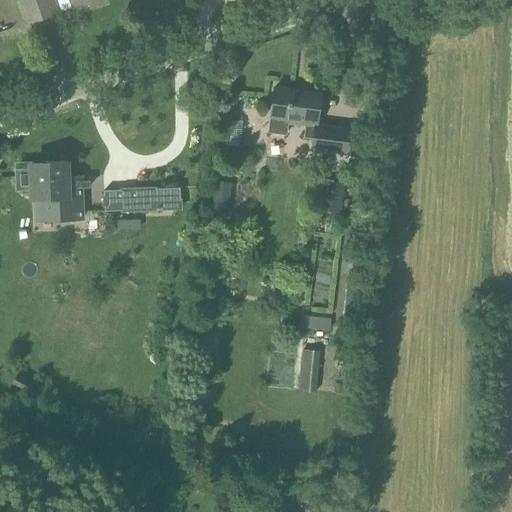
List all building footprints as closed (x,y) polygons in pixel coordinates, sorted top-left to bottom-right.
[(108,3),(106,0),(6,0),(8,3),(17,0),(18,0),(27,23),(57,13),(56,8),(71,3),(74,10),(89,5),(91,9),(108,3)] [(320,94),(274,88),(269,132),(286,134),(288,122),(306,125),(305,137),(313,138),(312,148),(347,153),(351,129),(316,125),(320,94)] [(236,144),(236,119),(219,120),(220,145),(236,144)] [(31,169),(15,170),(16,190),(32,190),(32,199),(36,199),(37,221),(57,220),(83,219),(81,177),(67,177),(66,162),(31,163),(31,169)] [(323,179),(319,210),(340,213),(345,182),(323,179)] [(106,211),(171,205),(168,185),(104,190),(106,211)] [(140,218),(117,219),(118,229),(141,228),(140,218)] [(11,223),(10,256),(41,256),(42,249),(53,249),(54,224),(11,223)] [(270,299),(294,298),(293,263),(268,264),(270,299)] [(345,316),(358,317),(362,276),(349,275),(345,316)] [(341,319),(299,316),(298,329),(329,332),(328,338),(339,339),(341,319)]
